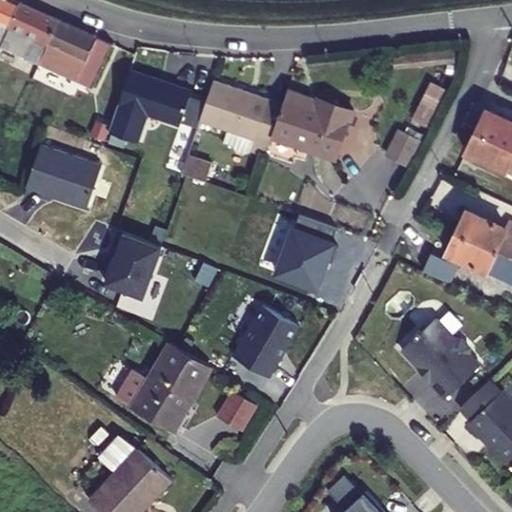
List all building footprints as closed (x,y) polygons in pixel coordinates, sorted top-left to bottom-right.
[(0,0),(0,42),(19,1),(16,0),(0,0)] [(0,76),(11,55),(14,56),(22,41),(46,51),(60,20),(19,1),(0,42),(0,76)] [(109,43),(60,20),(46,51),(40,64),(93,88),(113,45),(109,43)] [(115,126),(114,129),(142,139),(152,111),(185,122),(196,88),(135,68),(115,126)] [(424,123),(443,84),(429,78),(410,116),(424,123)] [(217,80),(204,120),(273,145),(275,138),(287,105),(217,80)] [(287,105),(275,138),(341,160),(358,112),(322,100),(319,107),(290,97),(287,105)] [(511,122),(488,111),(477,133),(511,148),(511,122)] [(114,129),(115,126),(101,121),(96,134),(111,139),(114,129)] [(397,125),(383,153),(406,163),(420,135),(397,125)] [(511,148),(477,133),(466,154),(505,173),(509,166),(511,167),(511,148)] [(216,162),(192,154),(185,173),(209,181),(216,162)] [(460,235),(500,252),(511,257),(511,238),(508,236),(510,231),(470,213),(460,235)] [(106,281),(143,295),(163,244),(120,228),(111,253),(116,255),(106,281)] [(500,252),(460,235),(450,256),(490,274),(500,252)] [(449,277),(456,260),(430,248),(422,266),(449,277)] [(511,257),(500,252),(490,274),(511,283),(511,257)] [(235,361),(272,381),(301,329),(263,309),(235,361)] [(431,384),(445,398),(480,365),(470,353),(470,347),(461,338),(455,338),(436,318),(421,332),(420,330),(415,334),(417,336),(402,349),(433,382),(431,384)] [(212,369),(171,345),(135,408),(175,432),(212,369)] [(511,403),(490,380),(461,408),(472,420),(468,423),(481,437),(483,435),(489,442),(487,444),(506,464),(511,458),(511,403)] [(215,412),(243,428),(259,400),(231,385),(215,412)] [(91,499),(103,511),(138,511),(171,477),(139,448),(120,433),(100,455),(117,471),(91,499)] [(381,511),(378,508),(381,505),(367,490),(343,511),(381,511)]
